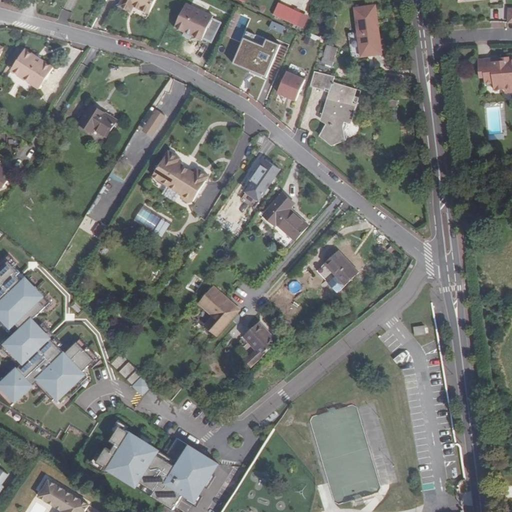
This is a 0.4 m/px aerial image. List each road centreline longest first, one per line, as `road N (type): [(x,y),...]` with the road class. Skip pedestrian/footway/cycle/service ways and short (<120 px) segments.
road 1 (residential): [(0,17),(122,49),(220,90),(431,259)]
road 2 (residential): [(431,259),(383,316),(234,440),(216,439),(110,386),(80,405)]
road 3 (tertiary): [(477,511),(449,270)]
road 4 (tertiary): [(449,270),(420,39)]
road 5 (unknown): [(246,299),(344,193)]
